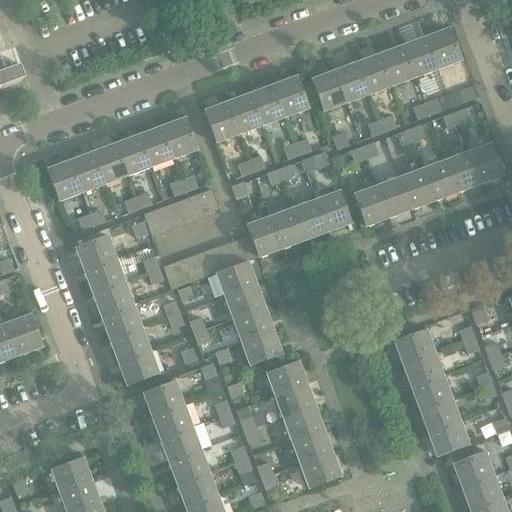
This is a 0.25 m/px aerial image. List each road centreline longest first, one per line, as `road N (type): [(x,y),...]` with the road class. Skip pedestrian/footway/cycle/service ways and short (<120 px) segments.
road 1 (unclassified): [(0,144),(386,0)]
road 2 (residential): [(0,427),(87,395),(0,166)]
road 3 (residential): [(387,282),(511,237)]
road 4 (residential): [(511,123),(465,0)]
